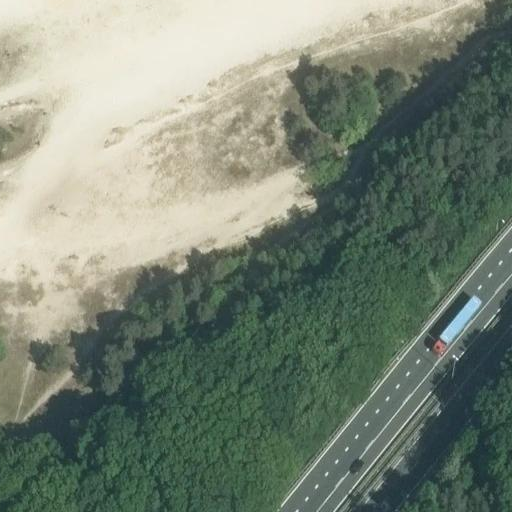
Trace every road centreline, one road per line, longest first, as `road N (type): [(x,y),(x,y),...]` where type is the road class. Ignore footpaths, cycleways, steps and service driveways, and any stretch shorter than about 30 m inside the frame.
road 1 (motorway): [(511,274),(315,511)]
road 2 (motorway): [(376,511),(511,348)]
